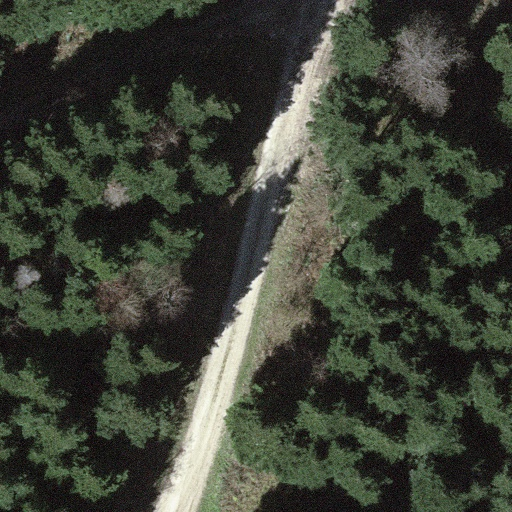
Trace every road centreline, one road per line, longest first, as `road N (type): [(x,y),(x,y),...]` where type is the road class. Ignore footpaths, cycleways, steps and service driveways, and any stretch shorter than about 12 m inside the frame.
road 1 (track): [(165,511),(315,0)]
road 2 (track): [(0,126),(120,59),(261,0)]
